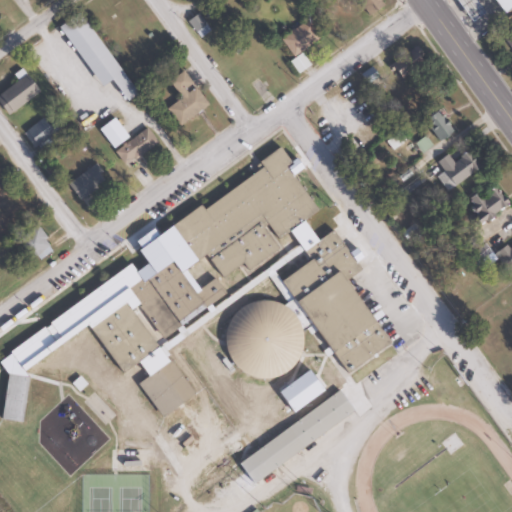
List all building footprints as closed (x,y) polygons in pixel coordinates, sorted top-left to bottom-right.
[(357,0),(365,14),(381,5),(377,0),(357,0)] [(479,12),(469,0),(451,0),(468,21),(479,12)] [(511,0),(490,0),(500,14),(511,6),(511,0)] [(355,24),(345,7),(328,17),(338,34),(355,24)] [(97,88),(108,81),(122,102),(133,95),(79,12),(57,27),(97,88)] [(209,31),(197,14),(187,21),(199,38),(209,31)] [(396,80),(425,61),(415,47),(386,66),(396,80)] [(296,73),(308,65),(300,54),(288,62),(296,73)] [(359,75),(366,84),(377,77),(370,68),(359,75)] [(179,99),(164,109),(176,126),(206,106),(183,71),(168,81),(179,99)] [(17,80),(0,92),(0,107),(5,115),(37,92),(24,73),(16,78),(17,80)] [(422,120),(436,141),(452,131),(437,110),(422,120)] [(45,126),(41,119),(24,131),(37,151),(65,132),(56,119),(45,126)] [(156,142),(146,128),(113,152),(123,166),(156,142)] [(405,137),(400,131),(389,139),(395,145),(405,137)] [(478,168),(467,152),(451,163),(446,155),(435,162),(442,172),(436,177),(446,190),(478,168)] [(44,323),(59,344),(84,326),(114,368),(128,375),(141,371),(146,378),(135,385),(159,419),(192,395),(169,363),(154,368),(142,353),(212,329),(205,307),(220,296),(215,281),(211,276),(217,277),(280,256),(276,240),(289,230),(295,233),(292,237),(296,242),(314,206),(279,156),(44,323)] [(65,186),(78,201),(104,180),(91,165),(65,186)] [(480,196),(478,192),(465,199),(477,223),(506,208),(495,188),(480,196)] [(0,201),(0,222),(24,204),(13,191),(0,201)] [(19,238),(36,261),(52,250),(35,226),(19,238)] [(359,271),(331,230),(301,251),(307,261),(276,282),(342,377),(386,346),(342,282),(359,271)] [(511,267),(511,244),(496,257),(508,271),(511,267)] [(292,344),(290,312),(265,303),(243,303),(232,334),(233,370),(255,378),(280,377),(292,344)] [(0,365),(5,373),(2,420),(22,422),(26,368),(56,348),(43,329),(0,357),(0,365)] [(249,483),(353,414),(338,392),(234,460),(249,483)] [(221,435),(197,399),(178,412),(192,432),(177,442),(187,457),(221,435)] [(188,481),(192,489),(229,467),(224,460),(188,481)]
